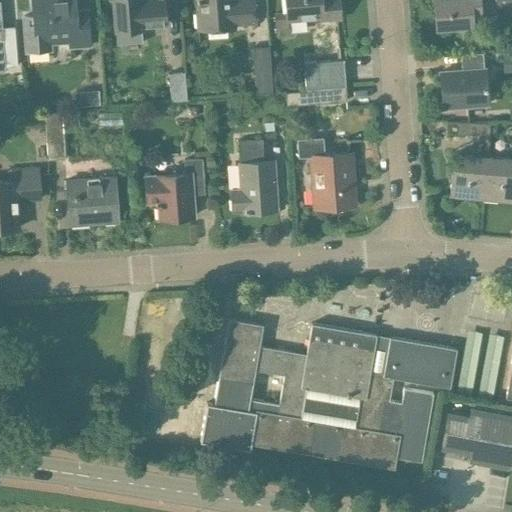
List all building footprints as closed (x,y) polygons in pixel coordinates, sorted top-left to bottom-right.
[(32,0),(34,16),(24,16),(27,50),(46,49),(46,39),(69,37),(70,47),(90,45),(87,9),(76,9),(74,0),(32,0)] [(113,0),(116,30),(118,30),(119,41),(141,40),(141,42),(142,42),(141,29),(142,29),(142,26),(165,24),(163,0),(113,0)] [(235,24),(257,23),(254,0),(234,0),(233,0),(232,0),(197,0),(199,12),(197,12),(198,30),(235,27),(235,24)] [(289,34),(288,20),(321,18),(321,22),(339,20),(337,0),(285,0),(287,12),(274,12),(275,35),(289,34)] [(470,10),(479,9),(477,0),(433,0),(436,28),(471,25),(470,10)] [(253,47),(256,94),(272,93),(269,46),(253,47)] [(16,51),(4,52),(5,66),(17,65),(16,51)] [(442,109),(486,105),(482,55),(460,56),(461,72),(440,73),(442,109)] [(305,91),(345,88),(343,60),(303,63),(305,90),(305,91)] [(168,73),(170,102),(186,101),(184,72),(168,73)] [(297,105),(347,101),(345,88),(305,91),(305,90),(285,92),(286,106),(287,113),(297,112),(297,105)] [(99,90),(76,92),(76,105),(100,104),(99,90)] [(44,113),(47,160),(64,159),(61,112),(44,113)] [(490,123),(458,122),(446,122),(446,134),(457,134),(489,135),(490,123)] [(242,213),(277,211),(274,161),(264,162),(262,139),(238,141),(239,153),(240,153),(241,163),(238,164),(240,192),(230,192),(232,211),(241,210),(242,213)] [(298,157),(311,157),(315,209),(354,207),(351,154),(324,156),(323,140),(297,142),(298,157)] [(484,200),(488,158),(454,155),(450,197),(484,200)] [(183,159),(184,175),(145,177),(147,194),(158,193),(160,219),(193,217),(192,195),(204,194),(202,158),(183,159)] [(511,159),(488,158),(484,200),(511,202),(511,159)] [(1,231),(2,229),(19,228),(17,201),(40,199),(38,168),(9,170),(10,180),(0,180),(0,232),(1,232),(1,231)] [(69,225),(118,222),(115,178),(66,181),(69,225)] [(433,393),(404,388),(401,402),(389,400),(393,374),(445,383),(450,384),(456,346),(376,332),(376,334),(311,323),(306,354),(259,345),(262,324),(229,318),(214,404),(206,403),(200,441),(250,449),(251,443),(394,468),(396,457),(421,461),(433,393)] [(471,329),(458,389),(471,392),(484,332),(471,329)] [(495,396),(501,333),(490,332),(485,375),(481,375),(479,395),(495,396)] [(129,384),(126,398),(143,401),(146,387),(129,384)] [(511,414),(471,406),(469,414),(448,410),(442,444),(492,454),(491,462),(508,465),(511,461),(511,414)]
